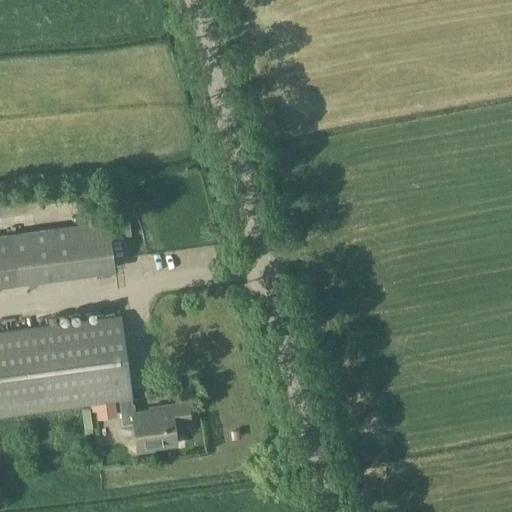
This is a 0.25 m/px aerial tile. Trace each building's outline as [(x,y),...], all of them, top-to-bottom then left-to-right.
[(128,217),(117,219),(120,236),(131,235),(128,217)] [(76,278),(116,272),(109,221),(69,226),(76,278)] [(35,232),(0,236),(0,284),(41,279),(35,232)] [(120,317),(0,333),(0,415),(118,400),(122,424),(133,423),(137,450),(176,445),(173,424),(190,421),(188,402),(169,404),(170,407),(133,413),(131,398),(120,317)] [(90,404),(91,412),(96,411),(97,419),(117,417),(115,401),(96,403),(90,404)]
